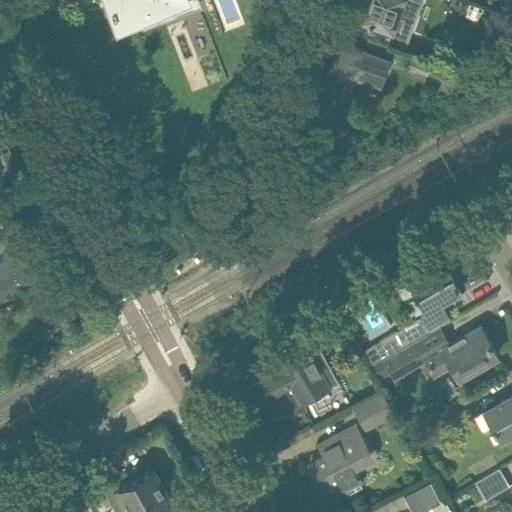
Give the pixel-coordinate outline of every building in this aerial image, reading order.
[(149,6),(157,3),(157,4),(159,3),(159,2),(164,0),(167,0),(173,14),(196,5),(193,0),(108,0),(111,8),(109,9),(112,16),(114,15),(115,18),(114,18),(117,27),(125,24),(125,23),(137,19),(140,18),(139,17),(137,17),(135,12),(137,12),(137,11),(145,8),(146,10),(150,9),(149,6)] [(365,0),(359,19),(368,22),(367,24),(371,26),(372,23),(391,30),(398,13),(416,19),(422,3),(422,0),(365,0)] [(508,12),(496,8),(492,17),(504,22),(508,12)] [(184,91),(206,84),(198,56),(211,52),(200,14),(165,25),(184,91)] [(389,59),(346,44),(340,42),(322,93),(343,100),(349,81),(352,82),(354,75),(380,84),(389,59)] [(412,54),(408,62),(409,63),(408,64),(454,80),(458,70),(435,62),(412,54)] [(0,314),(1,314),(0,312),(0,300),(41,279),(24,248),(0,261),(0,314)] [(408,281),(418,298),(425,310),(419,313),(420,315),(379,340),(388,354),(449,318),(440,302),(460,291),(442,261),(408,281)] [(495,360),(493,356),(497,354),(479,325),(449,343),(441,329),(383,362),(393,379),(425,360),(432,373),(449,363),(458,378),(465,375),(466,376),(495,360)] [(297,331),(273,344),(278,353),(302,341),(297,331)] [(269,370),(260,375),(271,395),(268,397),(271,401),(274,404),(278,407),(282,409),(287,411),(292,411),(296,411),(301,409),(305,407),(301,401),(330,386),(310,351),(304,340),(302,341),(278,353),(262,362),(263,363),(265,363),(269,370)] [(511,392),(500,400),(483,410),(500,440),(511,433),(511,392)] [(391,412),(381,393),(356,406),(366,425),(391,412)] [(432,414),(440,428),(463,415),(454,401),(432,414)] [(324,451),(306,461),(326,497),(344,487),(347,493),(361,485),(350,466),(366,457),(358,443),(363,441),(355,427),(321,445),(324,451)] [(114,482),(103,462),(83,480),(92,495),(114,482)] [(151,468),(110,491),(117,505),(113,507),(115,511),(146,511),(169,499),(151,468)] [(476,484),(485,499),(509,484),(501,470),(476,484)] [(403,495),(412,511),(416,511),(440,500),(430,481),(403,495)] [(440,500),(429,505),(432,511),(441,511),(448,509),(443,498),(440,500)] [(175,511),(169,499),(146,511),(175,511)] [(47,509),(48,511),(59,511),(55,503),(47,509)]
